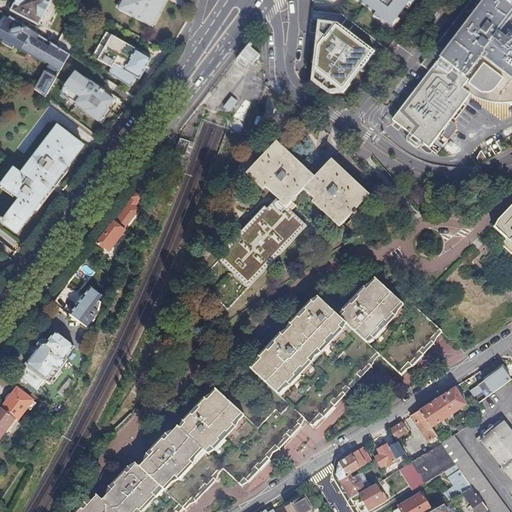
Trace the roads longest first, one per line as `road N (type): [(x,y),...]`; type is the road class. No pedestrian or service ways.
road 1 (primary): [(0,344),(262,2)]
road 2 (residential): [(405,253),(347,255),(300,280),(237,347),(195,363),(114,446),(94,480)]
road 3 (primary): [(200,47),(0,308)]
road 4 (residential): [(511,337),(314,463)]
road 5 (residential): [(406,50),(347,126),(289,82),(284,52)]
